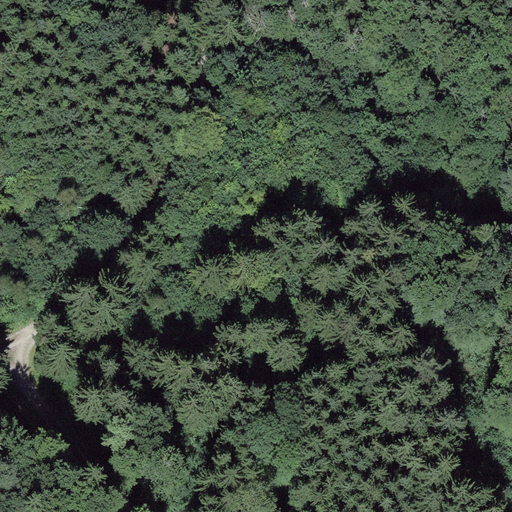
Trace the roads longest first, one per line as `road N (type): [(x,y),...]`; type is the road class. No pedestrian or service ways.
road 1 (track): [(0,349),(158,218),(182,173),(198,114),(202,0)]
road 2 (track): [(4,347),(112,511)]
